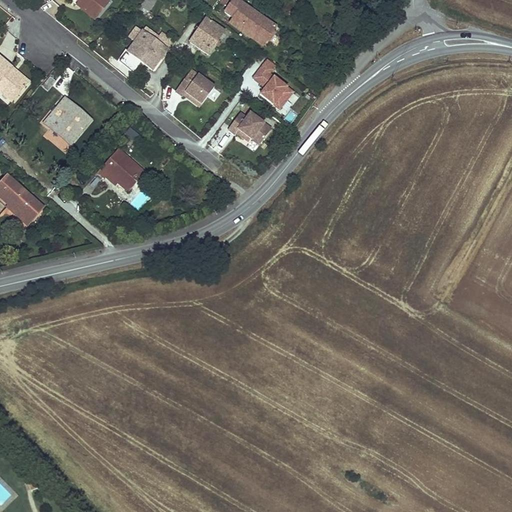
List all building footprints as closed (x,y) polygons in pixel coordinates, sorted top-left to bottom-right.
[(76,0),(83,5),(80,8),(94,19),(109,1),(108,0),(76,0)] [(155,0),(149,0),(148,2),(146,0),(142,6),(149,10),(155,0)] [(235,0),(233,0),(225,12),(233,18),(231,21),(264,44),(275,28),(235,0)] [(224,31),(206,19),(199,28),(197,31),(190,41),(208,54),(224,31)] [(142,32),(136,27),(128,38),(135,42),(142,32)] [(142,32),(155,41),(158,37),(145,28),(142,32)] [(155,41),(142,32),(135,42),(128,52),(152,70),(171,43),(172,41),(161,33),(158,37),(155,41)] [(12,68),(0,57),(0,91),(0,92),(5,90),(15,98),(29,83),(16,72),(14,74),(10,71),(12,68)] [(276,65),(268,59),(253,78),(265,88),(260,94),(280,109),(289,97),(286,95),(290,90),(270,73),(276,65)] [(191,70),(175,91),(182,96),(185,92),(202,104),(214,87),(191,70)] [(55,81),(51,77),(43,86),(48,90),(55,81)] [(15,98),(5,90),(0,92),(12,102),(15,98)] [(185,92),(183,95),(200,107),(202,104),(185,92)] [(91,120),(65,99),(44,123),(51,129),(53,127),(72,143),(91,120)] [(246,118),(239,113),(227,130),(234,135),(236,133),(243,139),(246,136),(250,139),(259,146),(271,130),(250,114),(246,118)] [(72,143),(53,127),(51,129),(70,145),(72,143)] [(124,155),(118,150),(111,158),(117,163),(124,155)] [(145,173),(124,155),(117,163),(111,158),(98,172),(105,178),(106,176),(108,174),(118,183),(128,192),(145,173)] [(118,183),(108,174),(106,176),(116,185),(118,183)] [(45,208),(9,176),(0,186),(0,196),(12,207),(11,209),(25,221),(34,211),(38,215),(45,208)] [(12,207),(0,196),(0,199),(11,209),(12,207)] [(38,215),(34,211),(25,221),(29,225),(38,215)]
